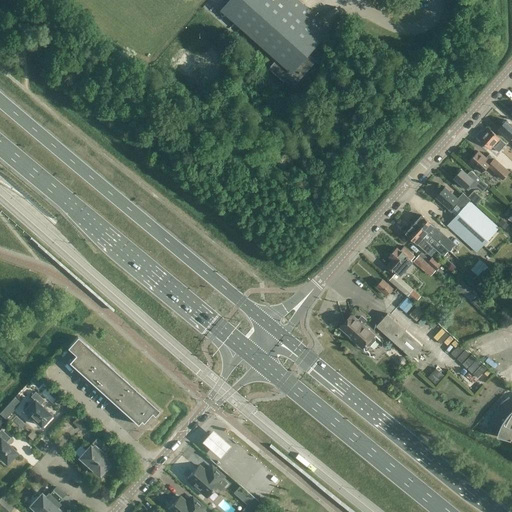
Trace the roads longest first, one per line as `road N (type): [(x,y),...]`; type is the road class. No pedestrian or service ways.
road 1 (trunk): [(267,323),(0,100)]
road 2 (trunk): [(0,146),(245,349)]
road 3 (unclassified): [(311,291),(511,65)]
road 4 (trunk): [(497,511),(284,338)]
road 5 (trunk): [(263,364),(446,511)]
road 6 (tertiary): [(114,511),(210,403)]
